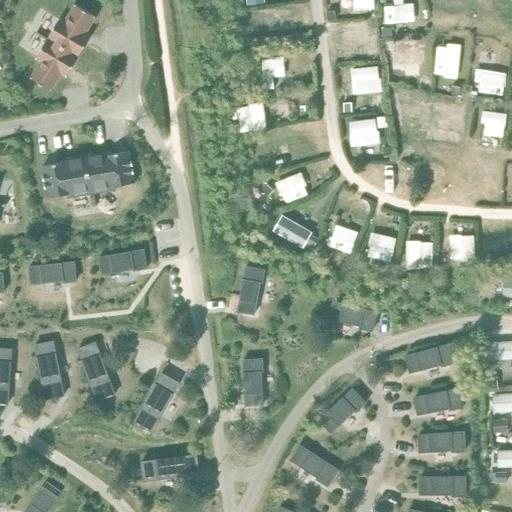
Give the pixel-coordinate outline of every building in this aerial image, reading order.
[(31,78),(51,90),(61,73),(66,77),(91,36),(85,33),(95,16),(75,4),(65,21),(60,17),(35,58),(41,61),(31,78)] [(334,10),(327,11),(328,20),(335,19),(334,10)] [(420,79),(420,88),(428,88),(428,79),(420,79)] [(452,86),(451,93),(459,95),(460,88),(452,86)] [(476,97),(475,105),(483,105),(484,97),(476,97)] [(351,103),(343,103),(344,112),(352,112),(351,103)] [(391,147),(384,147),(384,156),(392,156),(391,147)] [(135,182),(129,151),(110,154),(109,151),(61,159),(62,162),(42,166),(48,197),(67,194),(68,197),(116,188),(115,186),(135,182)] [(497,377),(487,377),(487,388),(497,388),(497,377)] [(506,419),(493,420),(494,432),(507,431),(506,419)] [(507,472),(496,472),(496,483),(507,482),(507,472)]
